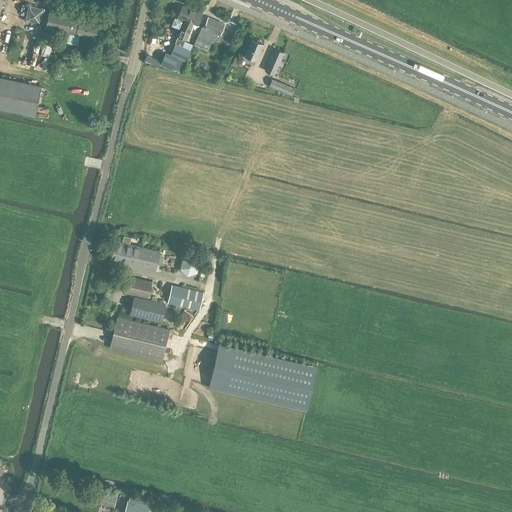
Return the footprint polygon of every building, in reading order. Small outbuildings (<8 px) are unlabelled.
[(42,22),(45,6),(28,4),(26,19),(42,22)] [(165,52),(160,64),(173,70),(181,71),(185,62),(190,49),(192,45),(184,41),(185,38),(185,39),(192,22),(197,24),(200,16),(201,14),(183,6),(178,16),(177,19),(175,18),(172,25),(179,29),(180,27),(181,28),(174,43),(175,44),(170,54),(165,52)] [(62,41),(77,45),(80,35),(94,39),(99,21),(50,9),(46,27),(64,31),(62,41)] [(208,16),(204,26),(202,25),(196,38),(210,44),(212,39),(216,41),(217,38),(229,43),(234,33),(222,28),(224,23),(208,16)] [(256,59),(263,43),(251,38),(243,54),(244,54),(242,59),(253,64),(255,59),(256,59)] [(41,66),(50,67),(51,44),(43,43),(41,66)] [(273,74),(283,53),(283,52),(274,48),(264,70),(273,74)] [(144,60),(158,66),(161,61),(146,55),(144,60)] [(0,107),(34,115),(41,85),(0,76),(0,107)] [(269,85),(291,95),(294,88),(272,78),(269,85)] [(155,269),(157,263),(160,264),(162,263),(163,256),(163,255),(159,254),(160,251),(130,244),(131,237),(124,235),(122,242),(115,240),(111,259),(155,269)] [(180,268),(197,274),(201,260),(184,254),(180,268)] [(149,297),(152,281),(127,275),(124,291),(149,297)] [(199,309),(203,292),(172,284),(168,302),(199,309)] [(166,304),(134,296),(130,314),(161,322),(166,304)] [(118,317),(110,348),(161,360),(168,329),(118,317)] [(307,408),(316,366),(219,344),(209,385),(307,408)] [(95,496),(111,500),(113,490),(97,486),(95,496)] [(125,511),(154,511),(156,507),(128,500),(125,511)]
